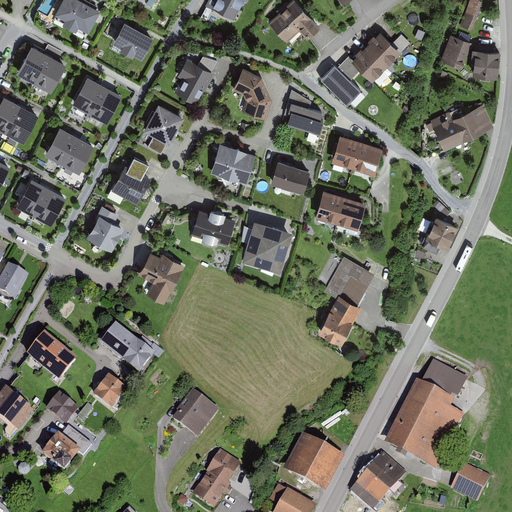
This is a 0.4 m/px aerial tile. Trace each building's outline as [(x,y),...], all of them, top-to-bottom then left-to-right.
[(100,11),(78,0),(63,0),(56,15),(66,20),(64,24),(76,31),(79,27),(88,33),(100,11)] [(246,0),(210,0),(207,7),(236,21),(246,0)] [(298,0),(295,0),(271,21),(289,43),(302,32),(309,40),(323,28),(298,0)] [(112,23),(107,34),(115,38),(120,26),(112,23)] [(154,41),(125,24),(113,45),(142,61),(154,41)] [(393,43),(382,32),(353,61),(374,82),(411,44),(401,35),(393,43)] [(472,42),(451,35),(442,62),(463,69),(472,42)] [(67,66),(34,47),(18,73),(52,92),(67,66)] [(499,78),(500,52),(475,50),(473,76),(499,78)] [(198,104),(214,73),(211,71),(217,61),(203,57),(199,65),(187,59),(178,77),(182,79),(175,92),(198,104)] [(347,106),(362,90),(336,65),(321,80),(347,106)] [(265,78),(243,69),(234,90),(244,94),(248,99),(244,112),(267,119),(273,99),(265,78)] [(122,96),(87,78),(73,105),(108,123),(122,96)] [(312,101),(293,90),(285,114),(291,116),(289,123),(325,133),(330,115),(326,114),(327,109),(311,106),(312,101)] [(39,117),(5,98),(0,105),(0,129),(24,143),(39,117)] [(184,118),(159,104),(144,131),(154,136),(148,147),(161,154),(167,143),(169,145),(184,118)] [(450,113),(431,121),(445,151),(493,128),(482,106),(453,120),(450,113)] [(94,146),(60,127),(44,155),(79,174),(94,146)] [(384,149),(340,136),(333,162),(377,174),(384,149)] [(256,153),(220,143),(211,173),(247,183),(256,153)] [(129,167),(126,166),(112,191),(137,204),(151,180),(143,175),(149,165),(135,157),(129,167)] [(312,171),(278,160),(271,183),(305,193),(312,171)] [(0,189),(11,169),(0,162),(0,189)] [(67,197),(32,179),(17,207),(52,226),(67,197)] [(366,203),(322,191),(314,219),(358,231),(366,203)] [(98,220),(88,238),(112,252),(125,230),(112,222),(116,215),(102,207),(95,219),(98,220)] [(238,220),(201,210),(194,236),(231,246),(238,220)] [(460,228),(437,217),(427,240),(449,250),(460,228)] [(425,218),(421,228),(429,231),(433,221),(425,218)] [(295,232),(255,220),(252,229),(244,226),(239,242),(247,244),(242,261),(283,273),(295,232)] [(161,259),(151,254),(139,276),(153,283),(147,295),(166,305),(187,265),(164,253),(161,259)] [(370,273),(345,258),(327,291),(339,297),(320,333),(341,345),(361,307),(355,303),(371,274),(370,273)] [(17,270),(10,266),(0,285),(0,291),(18,301),(31,278),(17,270)] [(155,355),(116,325),(101,346),(139,375),(155,355)] [(46,337),(28,359),(60,384),(78,362),(46,337)] [(468,376),(433,359),(423,380),(458,397),(468,376)] [(128,393),(109,378),(93,397),(113,412),(128,393)] [(458,398),(419,378),(386,442),(437,468),(465,413),(453,407),(458,398)] [(0,417),(17,432),(35,412),(8,388),(0,397),(0,417)] [(47,410),(69,427),(82,412),(60,394),(47,410)] [(220,414),(193,394),(172,421),(199,442),(220,414)] [(344,458),(301,435),(283,470),(326,492),(344,458)] [(42,457),(66,475),(83,454),(59,436),(42,457)] [(213,511),(244,467),(220,451),(205,475),(207,476),(193,498),(213,511)] [(385,456),(351,492),(373,511),(376,511),(408,477),(385,456)] [(492,477),(466,464),(453,490),(479,503),(492,477)] [(317,511),(320,507),(279,484),(270,501),(280,506),(276,511),(317,511)]
